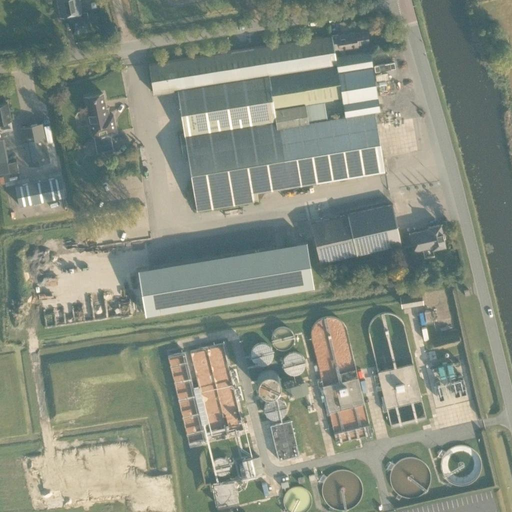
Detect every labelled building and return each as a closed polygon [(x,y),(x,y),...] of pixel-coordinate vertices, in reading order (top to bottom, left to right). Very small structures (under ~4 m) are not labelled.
[(81,13),(78,0),(56,0),(60,17),(69,15),(72,32),(90,29),(87,12),(81,13)] [(330,34),(328,35),(331,57),(335,56),(334,50),(357,46),(357,44),(368,42),(366,30),(355,32),(337,34),(337,33),(330,34)] [(186,144),(196,210),(258,200),(256,191),(384,170),(374,110),(379,109),(369,50),(335,56),(331,57),(328,35),(148,64),(153,93),(177,89),(184,133),(179,134),(181,145),(186,144)] [(105,108),(102,93),(85,96),(93,136),(95,146),(97,153),(113,150),(110,133),(116,131),(112,114),(108,115),(107,108),(105,108)] [(10,120),(7,102),(0,103),(0,123),(1,131),(12,129),(10,120)] [(49,162),(41,122),(20,127),(28,166),(49,162)] [(0,138),(0,173),(18,170),(16,160),(8,162),(7,162),(2,138),(0,138)] [(22,184),(15,185),(19,205),(26,203),(31,202),(52,198),(57,196),(57,197),(64,196),(60,176),(53,177),(53,178),(48,179),(48,178),(27,183),(22,184)] [(400,243),(392,204),(310,222),(319,262),(400,243)] [(445,245),(440,224),(427,227),(427,229),(408,233),(412,251),(431,246),(432,248),(445,245)] [(304,239),(136,267),(143,312),(312,284),(304,239)] [(422,303),(420,292),(400,295),(402,306),(422,303)] [(364,402),(346,313),(311,320),(324,382),(325,382),(331,409),(364,402)] [(171,354),(190,444),(209,440),(207,435),(243,428),(226,342),(193,349),(200,384),(192,385),(185,351),(171,354)] [(274,362),(272,342),(253,344),(255,364),(274,362)] [(306,371),(304,351),(285,353),(287,373),(306,371)] [(261,382),(276,393),(287,379),(271,367),(261,382)] [(309,381),(288,383),(289,394),(310,392),(309,381)] [(269,425),(278,460),(298,455),(290,420),(269,425)] [(262,471),(259,456),(241,460),(242,466),(239,467),(242,479),(255,476),(255,474),(255,473),(262,471)] [(237,487),(236,488),(234,480),(213,485),(218,505),(238,501),(237,494),(238,493),(237,487)]
